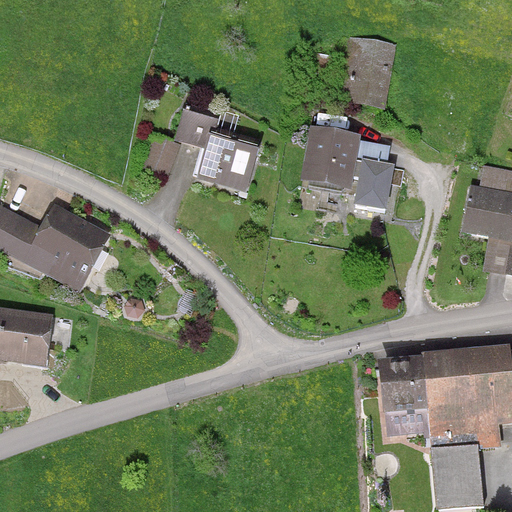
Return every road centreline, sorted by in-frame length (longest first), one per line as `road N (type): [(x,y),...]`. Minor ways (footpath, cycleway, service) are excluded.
road 1 (residential): [(269,363),(189,256),(70,176),(0,152)]
road 2 (residential): [(269,363),(0,447)]
road 3 (residential): [(511,314),(269,363)]
